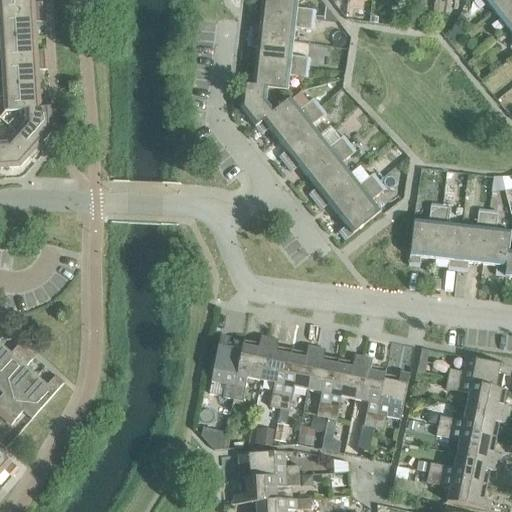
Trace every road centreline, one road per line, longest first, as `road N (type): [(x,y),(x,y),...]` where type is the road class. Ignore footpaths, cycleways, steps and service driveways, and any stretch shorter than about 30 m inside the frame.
road 1 (residential): [(511,321),(287,297),(250,286),(220,219)]
road 2 (residential): [(271,194),(226,136),(238,20)]
